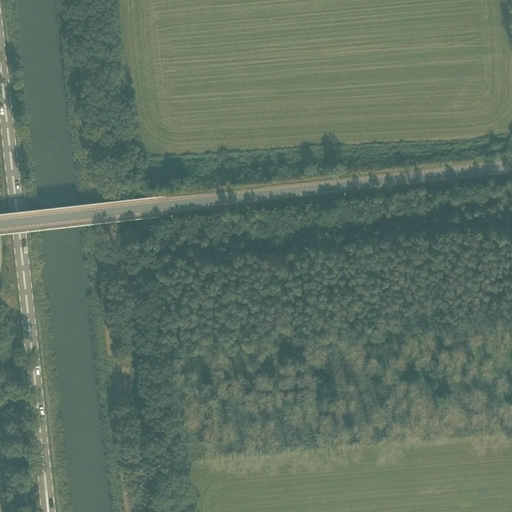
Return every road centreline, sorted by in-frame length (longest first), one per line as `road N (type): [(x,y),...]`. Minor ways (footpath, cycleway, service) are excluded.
road 1 (unclassified): [(134,511),(74,0)]
road 2 (tertiary): [(511,169),(0,224)]
road 3 (primary): [(46,511),(0,88)]
